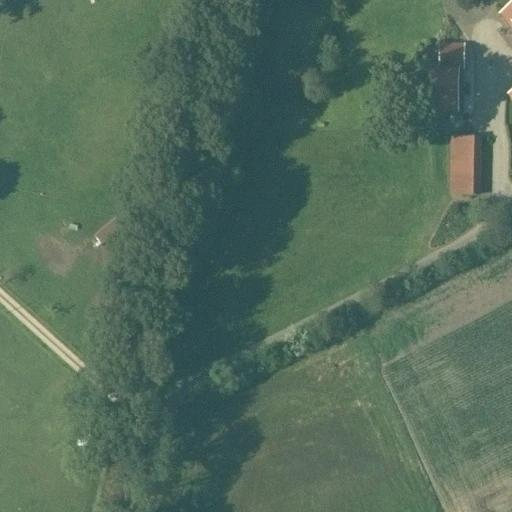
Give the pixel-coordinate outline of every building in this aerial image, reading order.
[(511,6),(502,14),(511,26),(511,6)] [(463,47),(440,47),(440,66),(459,66),(459,68),(463,68),(463,47)] [(440,66),(418,66),(417,110),(458,111),(459,68),(459,66),(440,66)] [(34,76),(0,81),(0,87),(1,93),(35,87),(34,76)] [(474,139),(453,139),(452,146),(452,156),(473,156),(474,139)] [(473,156),(452,156),(451,198),(473,198),(473,156)]
